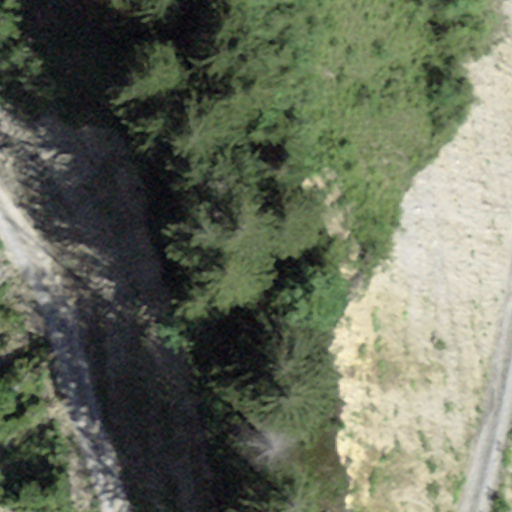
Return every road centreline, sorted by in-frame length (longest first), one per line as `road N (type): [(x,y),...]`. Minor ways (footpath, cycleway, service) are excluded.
road 1 (track): [(0,212),(18,231),(102,450),(112,511)]
road 2 (track): [(477,511),(511,372)]
